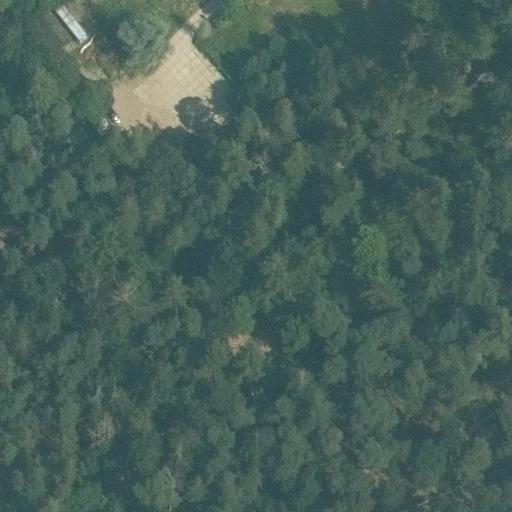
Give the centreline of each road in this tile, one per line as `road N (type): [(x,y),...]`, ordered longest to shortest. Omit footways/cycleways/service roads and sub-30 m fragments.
road 1 (unknown): [(244,511),(230,486),(224,412),(511,165)]
road 2 (track): [(243,337),(511,95)]
